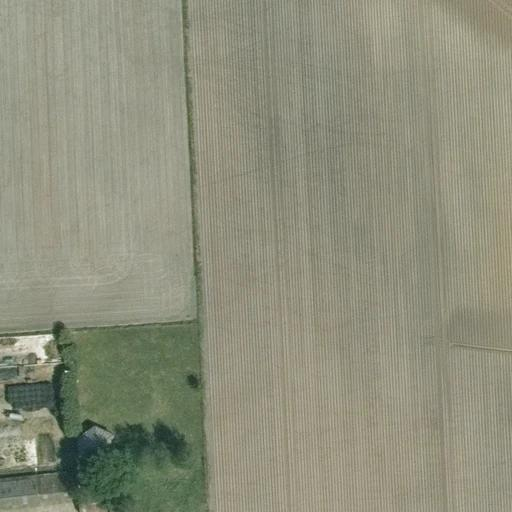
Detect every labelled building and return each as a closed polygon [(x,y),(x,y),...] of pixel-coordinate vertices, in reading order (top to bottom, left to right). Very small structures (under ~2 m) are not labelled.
[(0,355),(58,352),(56,323),(0,326),(0,355)] [(0,381),(0,404),(0,407),(21,406),(22,423),(58,422),(57,380),(0,381)] [(110,439),(89,431),(70,443),(72,465),(94,472),(112,458),(110,439)] [(34,477),(0,481),(0,507),(77,499),(75,477),(35,481),(34,477)] [(78,511),(104,511),(103,495),(78,497),(78,511)]
